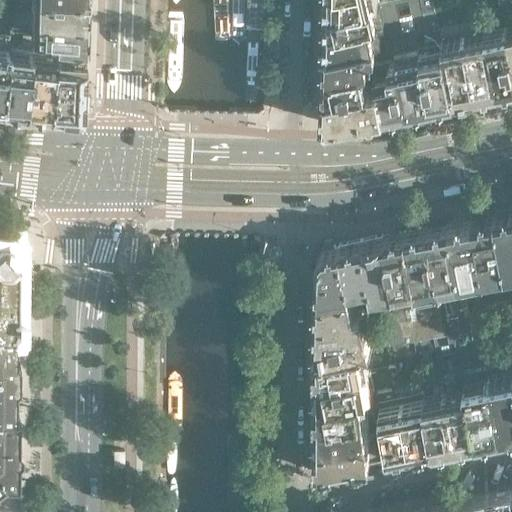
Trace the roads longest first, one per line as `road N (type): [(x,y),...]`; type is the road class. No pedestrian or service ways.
road 1 (secondary): [(78,511),(76,329),(102,194)]
road 2 (residential): [(302,200),(296,497)]
road 3 (tertiary): [(511,128),(446,142),(293,153)]
road 4 (residential): [(511,453),(296,497)]
road 5 (tertiary): [(302,200),(511,164)]
road 6 (tertiary): [(102,194),(302,200)]
road 7 (tertiary): [(293,153),(116,147)]
road 8 (residential): [(297,0),(293,153)]
road 9 (secondary): [(116,147),(131,0)]
